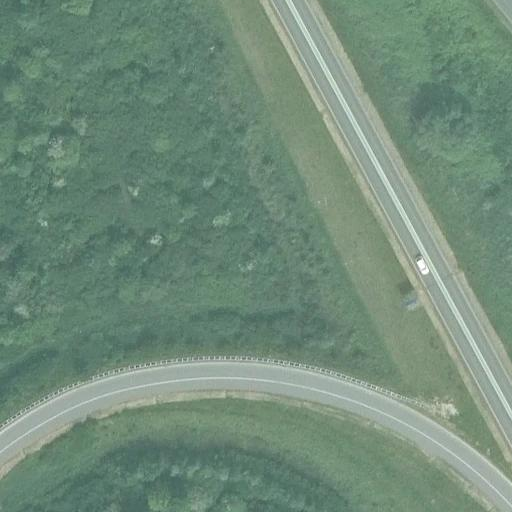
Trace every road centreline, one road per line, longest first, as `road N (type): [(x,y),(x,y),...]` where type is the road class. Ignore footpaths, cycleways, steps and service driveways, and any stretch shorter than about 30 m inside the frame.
road 1 (trunk): [(0,445),(57,410),(141,378),(246,373),(342,391),(392,412),(471,462),(511,501)]
road 2 (trunk): [(511,418),(287,0)]
